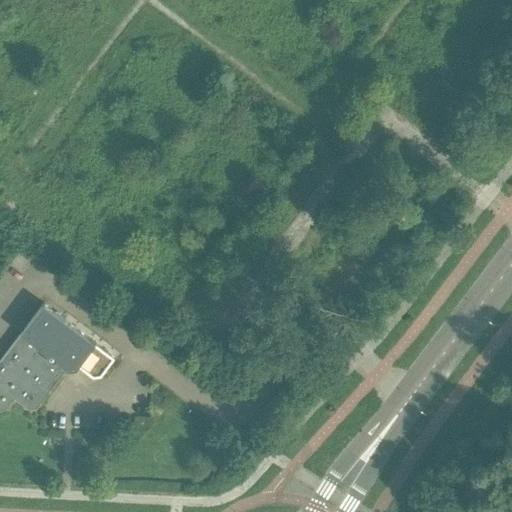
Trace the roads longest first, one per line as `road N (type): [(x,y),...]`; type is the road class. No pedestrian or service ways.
road 1 (unclassified): [(410,405),(315,330),(234,419),(218,416),(36,276),(0,323)]
road 2 (track): [(234,310),(383,112),(511,213)]
road 3 (tertiary): [(410,405),(511,267)]
